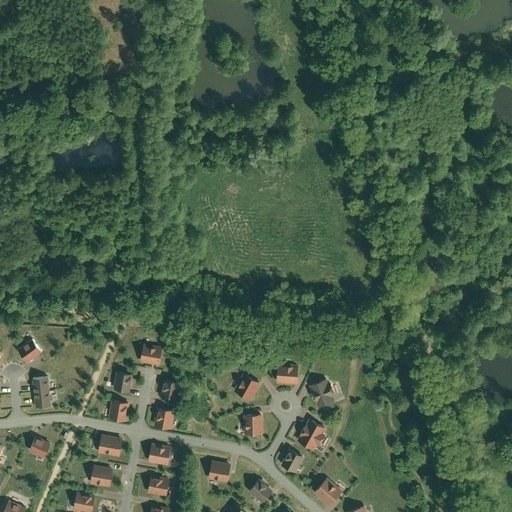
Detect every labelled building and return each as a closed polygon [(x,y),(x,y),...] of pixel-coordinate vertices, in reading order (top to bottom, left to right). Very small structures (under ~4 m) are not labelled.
[(29,338),(17,352),(26,361),(39,347),(29,338)] [(142,341),(140,356),(157,359),(160,344),(142,341)] [(277,361),(277,378),(296,378),(296,361),(277,361)] [(115,382),(127,386),(131,371),(119,367),(115,382)] [(236,387),(249,394),(259,378),(246,371),(236,387)] [(35,373),(35,387),(49,387),(49,373),(35,373)] [(178,378),(166,375),(162,392),(174,395),(178,378)] [(311,378),(315,401),(330,397),(328,392),(333,391),(331,381),(325,382),(324,375),(311,378)] [(35,387),(35,402),(49,402),(49,387),(35,387)] [(109,414),(125,417),(128,400),(112,397),(109,414)] [(172,407),(157,405),(154,421),(169,423),(172,407)] [(245,411),(246,430),(261,429),(260,410),(245,411)] [(322,421),(309,415),(299,435),(311,443),(314,436),(320,440),(324,431),(320,428),(322,421)] [(33,433),(29,445),(45,451),(49,439),(33,433)] [(102,433),(99,447),(114,451),(117,437),(102,433)] [(169,445),(152,441),(149,455),(166,459),(169,445)] [(301,450),(290,445),(282,461),(292,466),(301,450)] [(212,459),(210,473),(227,475),(229,462),(212,459)] [(94,463),(91,478),(109,481),(112,467),(94,463)] [(168,475),(150,472),(147,487),(166,490),(168,475)] [(322,474),(314,487),(331,497),(338,485),(322,474)] [(258,475),(249,484),(262,497),(271,488),(258,475)] [(74,504),(92,509),(96,494),(79,489),(74,504)] [(9,497),(2,511),(3,511),(22,511),(25,505),(9,497)] [(237,499),(226,511),(241,511),(246,507),(237,499)] [(168,511),(169,505),(151,502),(149,511),(168,511)]
